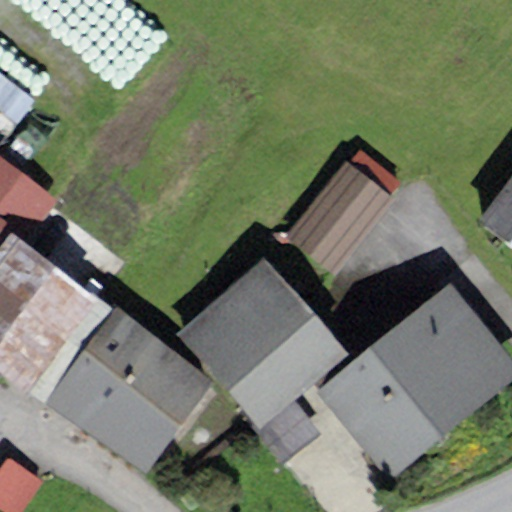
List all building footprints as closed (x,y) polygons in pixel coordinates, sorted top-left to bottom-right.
[(0,110),(18,123),(34,98),(0,75),(0,110)] [(348,166),(389,196),(400,181),(359,151),(348,166)] [(56,202),(0,158),(0,247),(11,234),(23,244),(56,202)] [(336,278),(394,199),(389,196),(348,166),(344,163),(287,241),(336,278)] [(510,243),(511,240),(511,175),(479,221),(510,243)] [(23,244),(11,234),(0,247),(0,374),(43,406),(114,310),(23,244)] [(265,260),(175,334),(256,431),(293,400),(345,357),(265,260)] [(393,482),(511,381),(511,359),(446,283),(317,393),(393,482)] [(212,381),(114,310),(43,406),(141,478),(212,381)] [(293,400),(256,431),(283,464),(320,433),(293,400)] [(0,510),(2,511),(21,511),(42,482),(8,458),(0,468),(0,510)]
